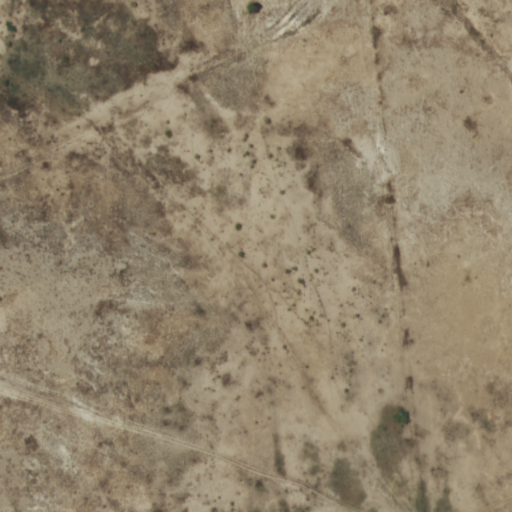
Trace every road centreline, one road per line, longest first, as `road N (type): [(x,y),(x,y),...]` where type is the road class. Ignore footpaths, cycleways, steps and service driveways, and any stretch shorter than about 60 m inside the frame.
road 1 (residential): [(0,200),(61,169),(511,285)]
road 2 (residential): [(61,169),(62,511)]
road 3 (residential): [(511,134),(375,52),(346,0)]
